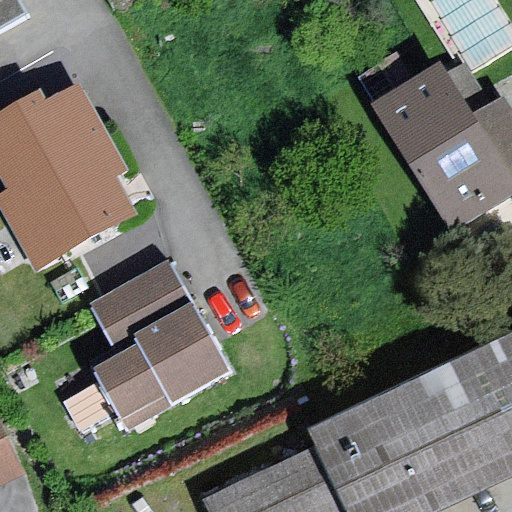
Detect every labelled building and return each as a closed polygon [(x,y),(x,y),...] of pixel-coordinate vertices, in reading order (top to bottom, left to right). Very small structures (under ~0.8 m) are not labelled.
[(14,0),(0,0),(0,43),(29,28),(14,0)] [(440,74),(371,117),(454,251),(511,215),(511,118),(506,109),(474,129),(440,74)] [(128,184),(81,100),(48,118),(40,104),(0,125),(0,187),(7,201),(0,204),(0,223),(32,280),(136,223),(118,190),(128,184)] [(231,382),(167,272),(89,318),(117,366),(92,381),(99,393),(66,412),(85,443),(116,425),(120,432),(161,408),(167,419),(231,382)] [(431,511),(511,474),(511,330),(305,428),(313,445),(199,498),(205,511),(431,511)] [(0,493),(24,482),(0,434),(0,493)]
